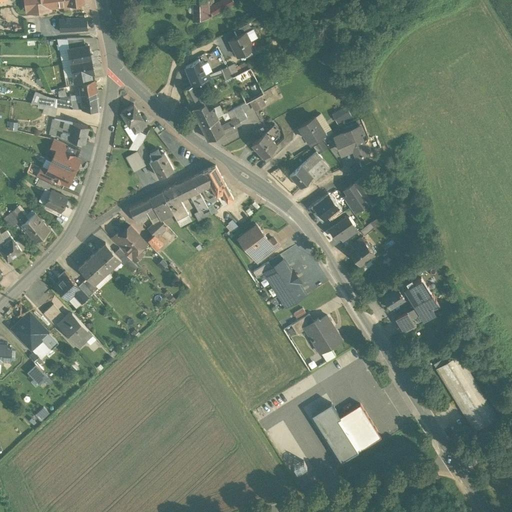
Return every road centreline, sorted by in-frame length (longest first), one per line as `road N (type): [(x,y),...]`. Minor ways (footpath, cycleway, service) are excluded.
road 1 (residential): [(216,157),(297,217),(456,462)]
road 2 (tertiary): [(456,462),(276,511)]
road 3 (residential): [(70,232),(94,184),(114,66)]
road 4 (residential): [(70,232),(93,227),(216,157)]
road 5 (residential): [(114,66),(216,157)]
